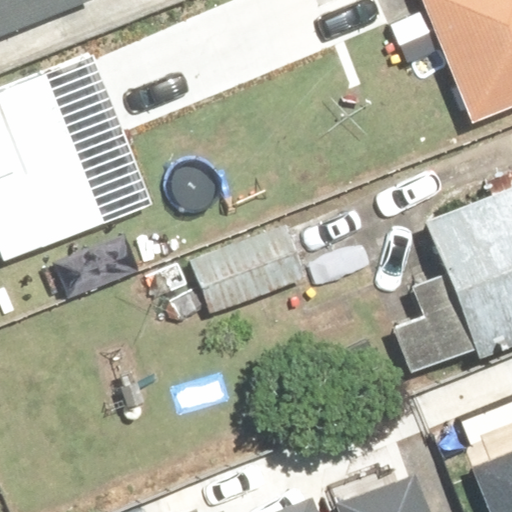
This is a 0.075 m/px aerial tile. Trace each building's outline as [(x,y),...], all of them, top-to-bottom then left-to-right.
[(0,0),(0,33),(84,0),(0,0)] [(338,41),(324,9),(344,0),(275,0),(300,57),(338,41)] [(511,0),(423,0),(470,120),(511,104),(511,0)] [(0,87),(0,261),(1,265),(109,219),(45,69),(0,87)] [(511,190),(427,219),(442,270),(410,280),(420,311),(392,320),(409,372),(475,351),(477,357),(511,343),(511,190)] [(287,222),(190,260),(211,315),(309,277),(287,222)] [(511,511),(511,455),(473,471),(489,511),(511,511)] [(430,511),(413,470),(339,499),(344,511),(430,511)] [(166,511),(314,511),(303,483),(233,511),(218,511),(210,494),(166,511)]
